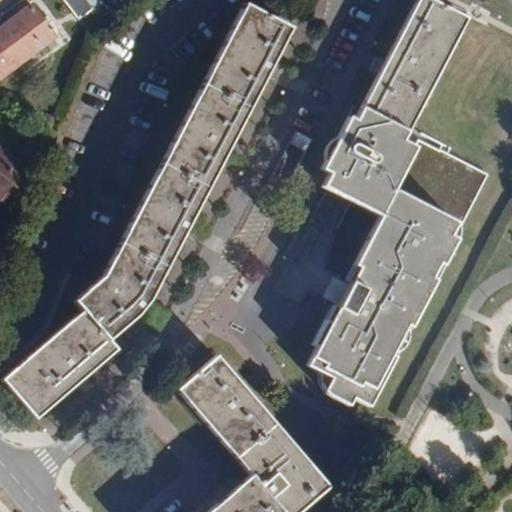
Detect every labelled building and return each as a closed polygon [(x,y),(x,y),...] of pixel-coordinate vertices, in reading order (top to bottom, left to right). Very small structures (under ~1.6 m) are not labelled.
[(65,0),(78,16),(92,7),(86,0),(65,0)] [(343,403),(349,395),(365,405),(454,238),(449,235),(455,221),(461,224),(488,174),(457,158),(418,137),(413,146),(400,139),(406,127),(463,19),(427,0),(414,0),(390,48),(353,119),(344,115),(327,147),(317,167),(325,171),(354,188),(347,201),(375,217),(350,265),(355,268),(347,283),(344,288),(333,282),(329,289),(325,297),(335,303),(333,308),(325,322),(321,320),(309,344),(312,347),(303,364),(316,371),(327,377),(320,390),(326,395),(343,403)] [(0,27),(0,74),(54,34),(46,24),(39,15),(31,4),(0,27)] [(288,28),(242,4),(103,271),(73,300),(80,309),(1,378),(34,417),(63,392),(113,349),(105,339),(135,313),(148,297),(178,240),(228,143),(272,60),(288,28)] [(42,159),(53,132),(36,125),(24,150),(42,159)] [(0,200),(2,202),(21,176),(9,166),(14,159),(0,148),(0,200)] [(338,197),(323,188),(305,222),(320,229),(338,197)] [(245,391),(214,355),(176,388),(249,474),(223,497),(206,511),(295,511),(325,486),(245,391)]
